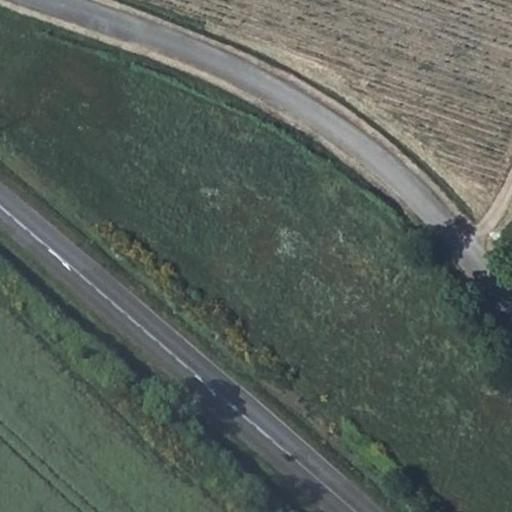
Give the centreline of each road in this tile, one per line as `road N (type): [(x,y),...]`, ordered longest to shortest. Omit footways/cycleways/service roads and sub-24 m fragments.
road 1 (unclassified): [(39,0),(160,42),(262,88),(328,129),(430,214),(511,315)]
road 2 (secondary): [(0,205),(358,511)]
